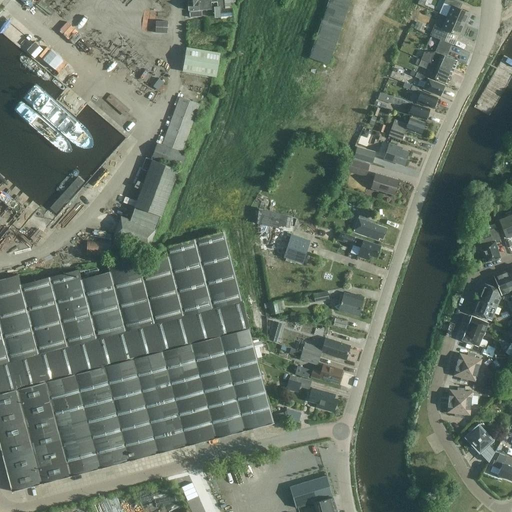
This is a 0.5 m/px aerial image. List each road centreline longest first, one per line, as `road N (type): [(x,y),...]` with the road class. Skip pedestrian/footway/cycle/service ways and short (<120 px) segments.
road 1 (residential): [(344,432),(491,0)]
road 2 (unclassified): [(344,432),(280,441),(27,509),(0,506)]
road 3 (residential): [(497,511),(463,477),(431,422),(429,401),(467,287),(511,261)]
